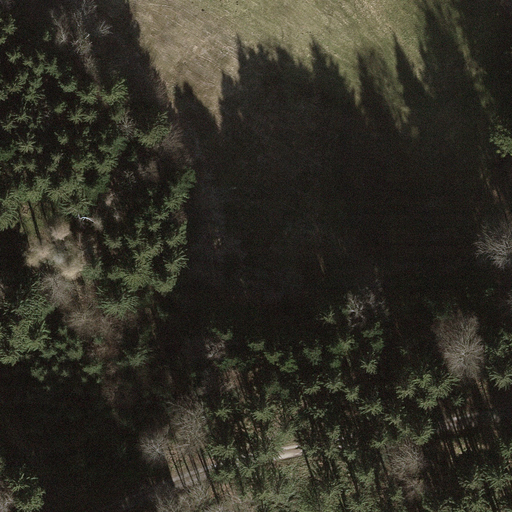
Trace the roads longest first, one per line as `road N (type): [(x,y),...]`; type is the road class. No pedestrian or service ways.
road 1 (track): [(105,511),(247,459),(511,415)]
road 2 (track): [(247,459),(332,387),(511,286)]
road 3 (track): [(79,511),(31,463),(0,405)]
